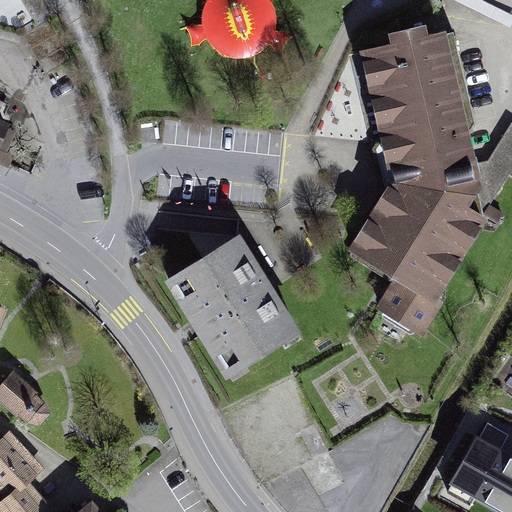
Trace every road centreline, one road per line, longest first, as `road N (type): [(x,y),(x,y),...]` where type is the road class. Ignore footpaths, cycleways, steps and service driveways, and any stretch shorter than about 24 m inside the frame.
road 1 (primary): [(252,511),(221,472),(159,355),(87,271)]
road 2 (unknown): [(0,434),(123,511)]
